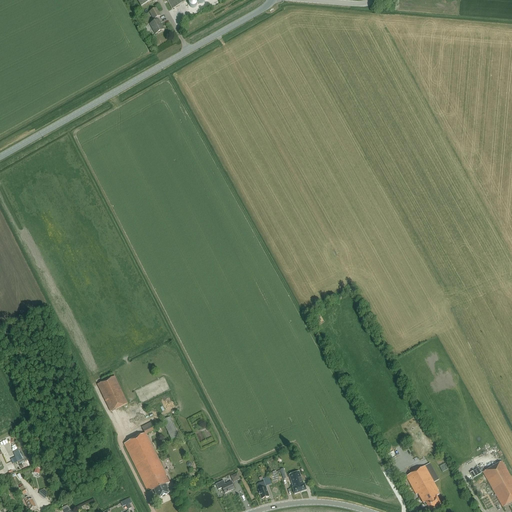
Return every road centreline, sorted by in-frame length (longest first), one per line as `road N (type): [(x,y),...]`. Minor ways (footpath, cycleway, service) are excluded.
road 1 (tertiary): [(0,157),(272,0)]
road 2 (track): [(0,197),(119,434)]
